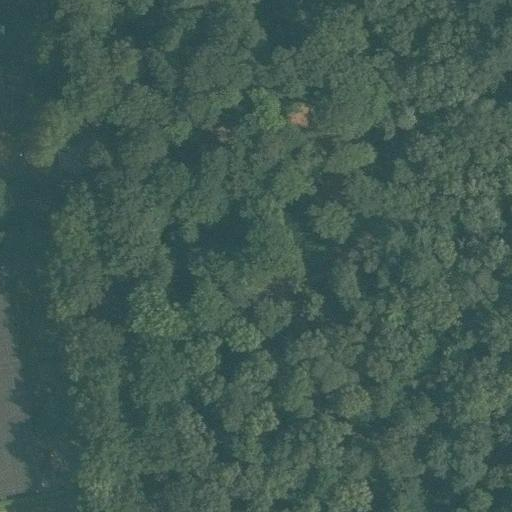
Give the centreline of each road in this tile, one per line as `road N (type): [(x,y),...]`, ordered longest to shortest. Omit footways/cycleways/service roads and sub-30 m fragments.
road 1 (unclassified): [(154,511),(89,150)]
road 2 (residential): [(89,150),(63,0)]
